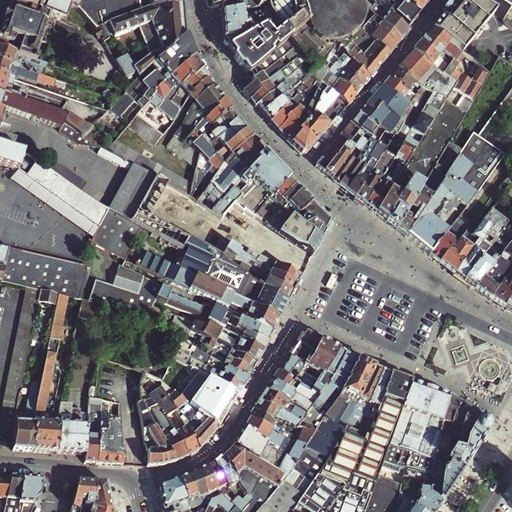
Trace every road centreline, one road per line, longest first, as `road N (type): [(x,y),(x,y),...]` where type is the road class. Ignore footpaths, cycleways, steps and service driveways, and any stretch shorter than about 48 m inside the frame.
road 1 (residential): [(443,0),(301,172)]
road 2 (secondary): [(0,461),(130,477),(139,511)]
